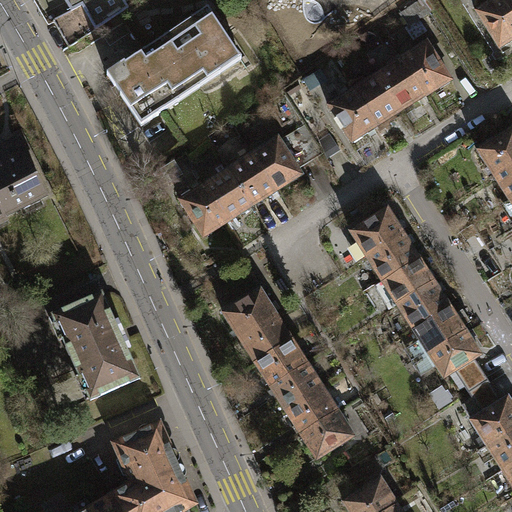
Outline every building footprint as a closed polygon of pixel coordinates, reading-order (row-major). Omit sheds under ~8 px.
[(66,0),(73,11),(82,5),(96,28),(129,9),(123,0),(66,0)] [(511,14),(503,0),(492,0),(475,10),(499,49),(511,40),(511,14)] [(511,0),(503,0),(511,14),(511,0)] [(68,43),(96,28),(82,5),(73,11),(54,20),(68,43)] [(137,125),(240,58),(209,11),(168,38),(145,53),(106,78),(137,125)] [(145,53),(168,38),(152,15),(129,29),(145,53)] [(429,40),(404,56),(429,94),(454,78),(429,40)] [(404,56),(379,72),(404,110),(429,94),(404,56)] [(379,72),(354,89),(379,127),(404,110),(379,72)] [(354,89),(329,105),(353,143),(379,127),(354,89)] [(304,125),(281,140),(299,168),(323,153),(304,125)] [(511,128),(476,151),(492,176),(511,162),(511,128)] [(280,137),(255,153),(279,190),(303,174),(299,168),(281,140),(280,137)] [(0,217),(46,196),(18,138),(0,146),(0,217)] [(255,153),(230,169),(254,206),(279,190),(255,153)] [(511,162),(492,176),(508,200),(511,197),(511,162)] [(230,169),(205,185),(229,222),(254,206),(230,169)] [(205,185),(180,201),(204,238),(229,222),(205,185)] [(349,231),(365,255),(402,232),(387,207),(349,231)] [(365,255),(381,280),(418,256),(402,232),(365,255)] [(381,280),(396,305),(434,281),(418,256),(381,280)] [(396,305),(412,329),(450,305),(434,281),(396,305)] [(222,313),(238,337),(275,313),(260,289),(222,313)] [(52,314),(90,399),(141,376),(103,292),(52,314)] [(412,329),(428,354),(465,330),(450,305),(412,329)] [(238,337),(254,362),(291,338),(275,313),(238,337)] [(428,354),(444,379),(481,355),(465,330),(428,354)] [(254,362),(269,387),(307,363),(291,338),(254,362)] [(269,387),(285,411),(323,387),(307,363),(269,387)] [(285,411),(301,436),(338,412),(323,387),(285,411)] [(470,419),(486,444),(511,427),(511,401),(508,395),(470,419)] [(301,436),(317,460),(354,437),(338,412),(301,436)] [(129,483),(111,495),(121,511),(179,511),(194,503),(160,424),(113,443),(129,483)] [(511,427),(486,444),(502,468),(511,462),(511,427)] [(511,462),(502,468),(511,484),(511,462)] [(344,502),(350,511),(381,511),(397,502),(381,478),(344,502)] [(81,511),(121,511),(111,495),(81,511)] [(381,511),(403,511),(397,502),(381,511)]
